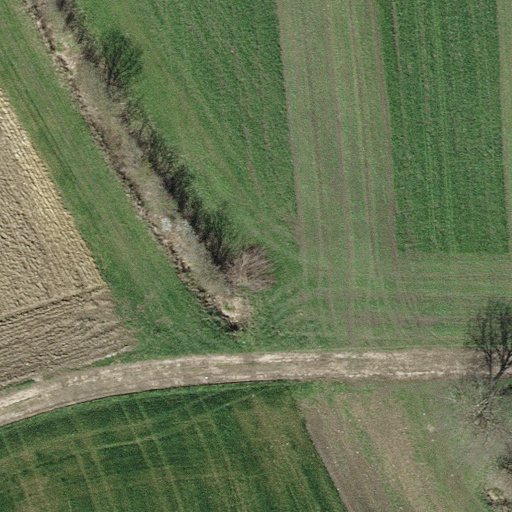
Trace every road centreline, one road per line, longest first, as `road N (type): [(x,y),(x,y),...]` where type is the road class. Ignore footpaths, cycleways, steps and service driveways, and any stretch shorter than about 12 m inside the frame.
road 1 (track): [(0,419),(117,384),(195,372),(511,373)]
road 2 (track): [(2,0),(166,287),(195,372)]
